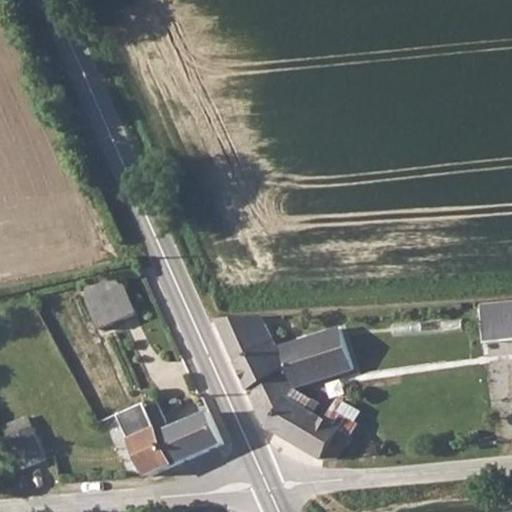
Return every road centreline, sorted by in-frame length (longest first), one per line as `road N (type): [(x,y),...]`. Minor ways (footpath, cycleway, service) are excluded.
road 1 (tertiary): [(269,488),(51,0)]
road 2 (residential): [(269,488),(0,511)]
road 3 (unclassified): [(511,464),(269,488)]
